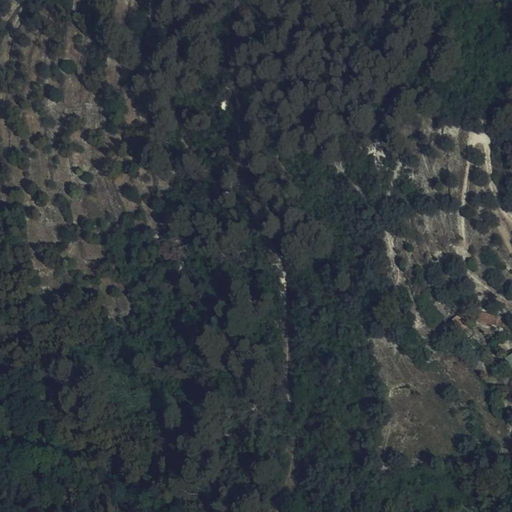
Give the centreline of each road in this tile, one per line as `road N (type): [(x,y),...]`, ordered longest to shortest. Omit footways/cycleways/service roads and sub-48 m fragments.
road 1 (track): [(511,223),(497,201),(481,135),(471,144),(462,220),(473,278),(511,303)]
road 2 (track): [(462,252),(411,118),(402,122),(400,160),(384,206)]
